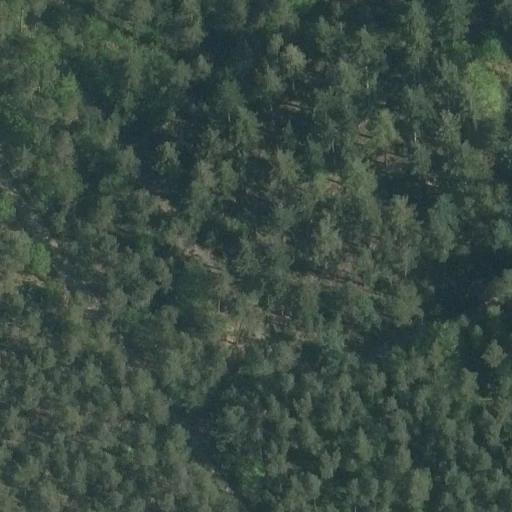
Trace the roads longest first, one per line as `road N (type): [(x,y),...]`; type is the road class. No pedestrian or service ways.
road 1 (track): [(511,292),(374,366),(314,374),(283,361),(213,282),(16,0)]
road 2 (track): [(231,511),(0,189)]
